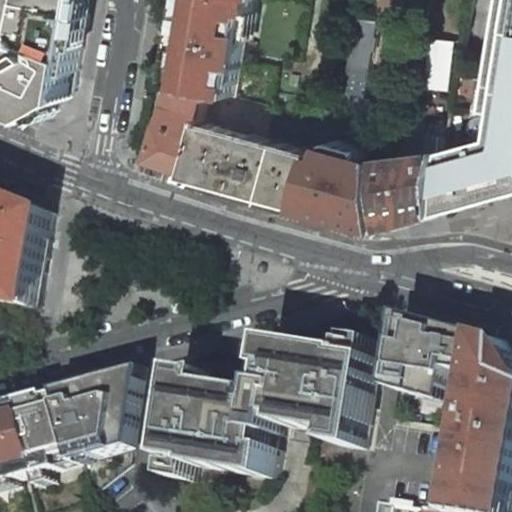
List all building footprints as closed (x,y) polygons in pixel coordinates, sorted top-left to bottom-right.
[(0,103),(12,109),(13,107),(37,117),(77,97),(78,94),(93,0),(17,0),(16,11),(23,23),(2,36),(0,33),(0,103)] [(192,0),(188,27),(184,47),(189,48),(185,71),(180,70),(178,82),(215,91),(240,97),(253,14),(257,14),(259,0),(192,0)] [(511,0),(498,0),(480,110),(499,114),(511,35),(511,0)] [(375,30),(358,28),(354,54),(371,57),(375,30)] [(511,35),(499,114),(495,136),(448,150),(444,176),(442,213),(505,196),(511,194),(511,35)] [(434,68),(454,69),(456,39),(436,38),(434,68)] [(178,82),(175,81),(150,160),(176,168),(193,174),(206,122),(208,117),(215,91),(178,82)] [(215,119),(208,117),(206,122),(193,174),(263,193),(307,206),(317,172),(314,171),(319,152),(213,124),(215,119)] [(432,153),(386,158),(388,228),(421,219),(442,213),(444,176),(448,150),(451,125),(433,122),(431,134),(432,153)] [(388,228),(386,158),(371,154),(373,145),(343,137),(333,144),(330,155),(319,152),(314,171),(317,172),(307,206),(350,218),(388,228)] [(0,190),(0,245),(9,250),(8,256),(0,255),(0,304),(43,311),(58,214),(4,192),(0,190)] [(475,439),(491,338),(452,327),(411,317),(392,426),(475,439)] [(0,321),(0,334),(11,331),(8,322),(0,321)] [(475,439),(463,511),(511,511),(511,343),(491,338),(475,439)] [(357,354),(281,343),(276,371),(282,372),(280,387),(275,386),(272,402),(266,401),(267,396),(217,388),(219,376),(191,372),(177,462),(204,465),(203,467),(280,480),(285,451),(279,450),(281,436),(286,437),(288,421),(294,422),(293,427),(344,435),(342,446),(370,451),(384,361),(357,356),(357,354)] [(140,451),(153,370),(67,394),(88,469),(140,451)] [(0,493),(22,487),(35,483),(46,480),(48,489),(65,485),(62,476),(85,470),(88,469),(67,394),(0,411),(0,493)]
